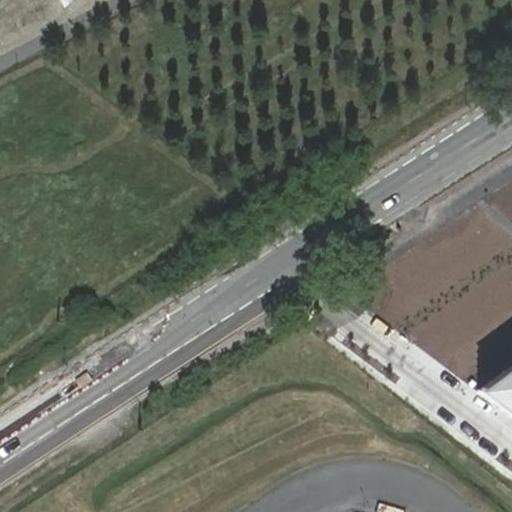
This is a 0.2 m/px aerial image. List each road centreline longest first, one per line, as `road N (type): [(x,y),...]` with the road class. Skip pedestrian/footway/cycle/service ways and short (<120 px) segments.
road 1 (secondary): [(511,116),(0,448)]
road 2 (residential): [(328,307),(511,449)]
